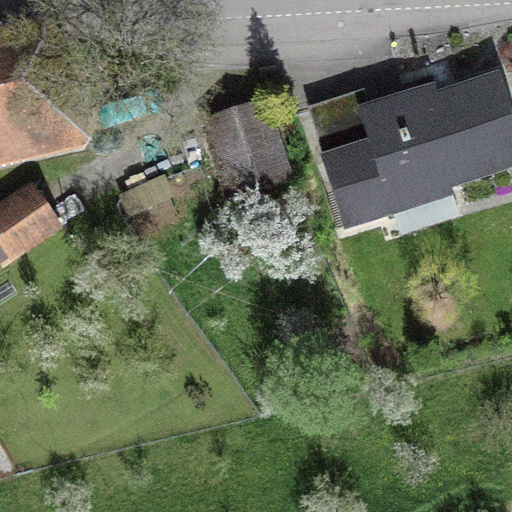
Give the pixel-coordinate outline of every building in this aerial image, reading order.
[(0,172),(103,151),(75,14),(1,31),(1,26),(0,26),(0,172)] [(438,95),(436,87),(368,108),(363,91),(306,109),(345,232),(394,217),(401,240),(460,221),(450,191),(511,171),(511,113),(500,75),(438,95)] [(261,108),(202,126),(225,198),(284,179),(261,108)] [(177,203),(165,177),(119,198),(131,224),(177,203)] [(63,229),(31,183),(0,205),(0,267),(3,271),(63,229)]
